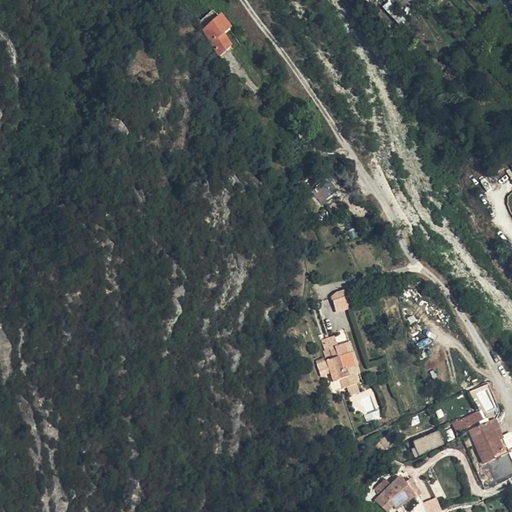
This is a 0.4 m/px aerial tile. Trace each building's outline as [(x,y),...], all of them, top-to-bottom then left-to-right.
[(388,0),(382,6),(399,25),(406,18),(388,0)] [(205,24),(217,15),(212,7),(199,17),(205,24)] [(219,48),(229,42),(222,30),(228,26),(219,14),(217,15),(205,24),(203,25),(219,48)] [(328,179),(311,190),(321,203),(324,201),(325,203),(328,200),(326,198),(336,189),(328,179)] [(383,295),(389,294),(386,285),(381,286),(383,295)] [(347,295),(345,290),(336,293),(338,299),(347,295)] [(347,295),(338,299),(333,300),(336,312),(351,306),(347,295)] [(344,332),(335,336),(337,344),(347,341),(344,332)] [(350,342),(345,343),(348,353),(350,353),(355,367),(358,365),(350,342)] [(348,353),(345,343),(336,346),(337,350),(332,352),(331,348),(325,350),(328,360),(318,364),(321,376),(328,373),(326,370),(329,369),(333,382),(340,380),(343,389),(357,384),(354,374),(352,375),(350,368),(355,367),(350,353),(348,353)] [(467,418),(469,425),(481,419),(478,413),(467,418)] [(499,428),(495,421),(494,419),(469,430),(470,432),(484,464),(494,459),(493,456),(503,451),(494,430),(499,428)] [(499,428),(494,430),(503,451),(507,448),(499,428)] [(419,455),(444,443),(439,431),(414,442),(416,447),(413,449),(415,455),(419,453),(419,455)] [(507,448),(503,451),(493,456),(494,459),(495,460),(509,452),(507,448)] [(396,509),(414,495),(404,483),(400,478),(390,487),(384,481),(376,488),(382,494),(375,500),(385,511),(393,505),(396,509)] [(416,498),(421,494),(411,479),(404,483),(414,495),(416,498)] [(426,511),(441,511),(442,511),(436,497),(423,503),(426,511)]
